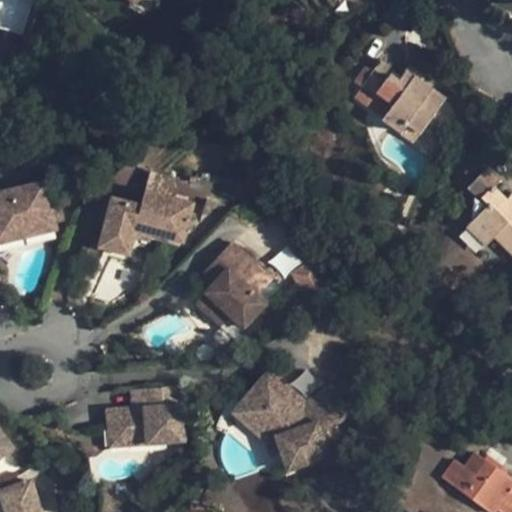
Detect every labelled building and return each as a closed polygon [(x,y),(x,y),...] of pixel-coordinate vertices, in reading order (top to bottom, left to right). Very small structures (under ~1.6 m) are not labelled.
[(0,0),(0,25),(25,31),(30,0),(0,0)] [(400,77),(379,62),(373,70),(366,65),(353,82),(363,89),(389,108),(383,116),(382,118),(414,142),(445,99),(405,70),(400,77)] [(363,89),(357,98),(383,116),(389,108),(363,89)] [(500,180),(487,167),(467,188),(480,200),(481,199),(479,198),(491,186),(493,188),(500,180)] [(44,181),(0,191),(0,232),(20,228),(22,237),(56,229),(54,223),(64,220),(61,209),(51,211),(44,181)] [(493,188),(491,186),(479,198),(481,199),(487,206),(465,226),(485,246),(494,237),(511,254),(511,206),(506,200),(493,188)] [(140,205),(111,197),(102,231),(132,239),(132,237),(134,228),(152,234),(182,242),(192,203),(143,190),(140,205)] [(206,197),(202,211),(216,215),(219,202),(206,197)] [(232,207),(219,202),(216,215),(222,218),(232,207)] [(20,228),(0,232),(0,242),(22,237),(20,228)] [(152,234),(134,228),(132,237),(150,242),(152,234)] [(132,239),(102,231),(98,246),(128,255),(132,239)] [(272,279),(231,241),(208,266),(219,276),(212,283),(204,292),(230,316),(243,327),(266,303),(257,294),(272,279)] [(219,276),(208,266),(201,273),(212,283),(219,276)] [(204,292),(195,302),(221,326),(230,316),(204,292)] [(266,372),(248,393),(262,405),(253,417),(275,436),(281,453),(287,470),(329,455),(319,428),(348,408),(332,384),(303,404),(266,372)] [(133,408),(106,410),(108,430),(125,428),(126,445),(184,441),(180,385),(142,388),(143,407),(133,408)] [(131,389),(133,408),(143,407),(142,388),(131,389)] [(262,405),(248,393),(232,412),(246,425),(253,417),(262,405)] [(253,417),(246,425),(266,441),(275,436),(253,417)] [(125,428),(108,430),(109,446),(126,445),(125,428)] [(0,456),(13,447),(0,431),(0,456)] [(275,436),(266,441),(272,456),(281,453),(275,436)] [(463,466),(451,484),(489,511),(495,511),(497,510),(500,511),(511,511),(511,479),(499,470),(505,461),(488,449),(482,458),(473,452),(463,466)] [(463,466),(454,459),(441,477),(451,484),(463,466)] [(40,511),(30,480),(0,491),(0,495),(5,511),(40,511)]
